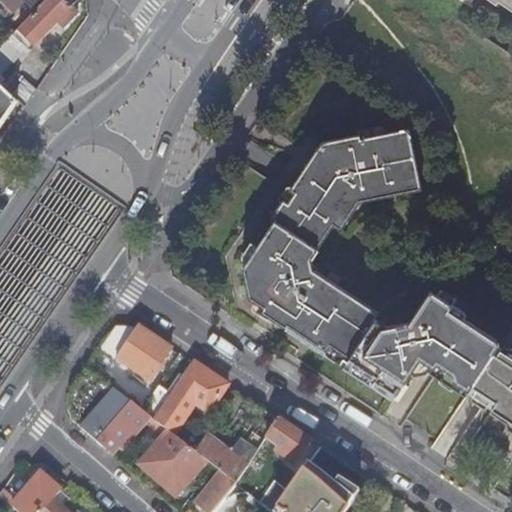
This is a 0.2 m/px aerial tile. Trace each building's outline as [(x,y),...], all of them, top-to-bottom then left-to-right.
[(2,0),(15,12),(26,1),(32,7),(38,0),(2,0)] [(47,0),(20,29),(34,43),(36,44),(58,20),(65,26),(79,11),(66,0),(47,0)] [(511,0),(489,0),(497,5),(499,1),(511,10),(511,0)] [(0,50),(0,79),(34,43),(20,29),(0,50)] [(26,107),(37,91),(26,80),(14,96),(18,99),(26,107)] [(0,124),(18,99),(14,96),(0,82),(0,124)] [(425,370),(465,397),(469,390),(495,350),(494,341),(460,319),(463,314),(428,291),(406,323),(386,328),(374,320),(377,314),(312,272),(310,262),(333,228),(340,233),(359,203),(421,191),(408,130),(361,139),(325,147),(319,154),(324,158),(315,171),(307,166),(290,191),(295,195),(288,204),(283,201),(271,220),(274,222),(247,264),(247,268),(246,271),(250,297),(254,299),(254,304),(277,319),(275,323),(326,357),(331,349),(347,359),(345,363),(373,381),(370,386),(392,400),(409,374),(425,370)] [(325,147),(361,139),(360,135),(322,143),(307,166),(315,171),(324,158),(319,154),(325,147)] [(248,300),(254,304),(254,299),(250,297),(246,271),(247,268),(247,264),(242,271),(248,300)] [(101,350),(115,360),(137,327),(116,327),(113,331),(101,350)] [(115,360),(142,378),(148,382),(170,349),(137,327),(115,360)] [(511,355),(498,346),(497,347),(511,357),(511,355)] [(495,350),(469,390),(493,408),(491,411),(507,422),(511,420),(511,357),(497,347),(495,350)] [(141,410),(150,418),(166,430),(175,437),(179,431),(177,429),(173,426),(178,419),(196,393),(214,404),(226,387),(192,364),(181,380),(172,392),(169,397),(156,388),(141,410)] [(168,390),(172,392),(181,380),(177,377),(168,390)] [(127,399),(130,402),(141,410),(156,388),(148,382),(142,378),(130,395),(127,399)] [(71,421),(96,442),(102,434),(130,402),(127,399),(102,380),(75,413),(71,421)] [(102,434),(96,442),(113,457),(116,453),(120,456),(146,423),(162,436),(138,465),(175,497),(205,461),(195,453),(175,437),(166,430),(150,418),(141,410),(130,402),(102,434)] [(264,441),(262,443),(268,447),(271,443),(284,451),(281,455),(295,465),(310,442),(278,421),(264,441)] [(205,461),(218,471),(220,473),(234,485),(262,443),(264,441),(251,433),(241,448),(235,444),(229,453),(206,436),(195,453),(205,461)] [(234,485),(220,473),(187,511),(213,511),(236,485),(234,485)] [(16,511),(43,511),(62,491),(41,474),(12,508),(16,511)] [(337,511),(296,481),(275,511),(337,511)] [(268,511),(236,485),(213,511),(268,511)] [(70,499),(62,491),(43,511),(67,511),(63,508),(70,499)]
